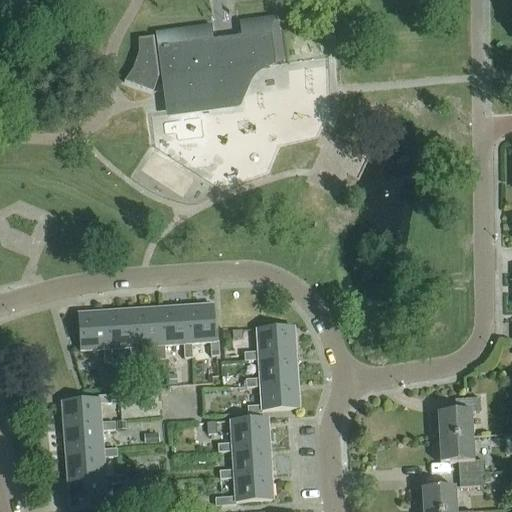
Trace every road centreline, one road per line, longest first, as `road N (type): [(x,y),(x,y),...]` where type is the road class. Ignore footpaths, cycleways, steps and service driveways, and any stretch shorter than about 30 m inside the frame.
road 1 (residential): [(342,390),(338,350),(311,302),(275,278),(142,278),(0,291)]
road 2 (unclassified): [(342,390),(451,366),(472,348),(482,312),(483,136)]
road 3 (residential): [(335,511),(331,435),(342,390)]
